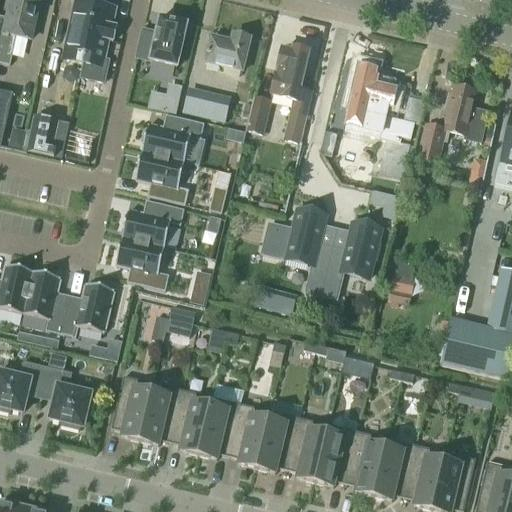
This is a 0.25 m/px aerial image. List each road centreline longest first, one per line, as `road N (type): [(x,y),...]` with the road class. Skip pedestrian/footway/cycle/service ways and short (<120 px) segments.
road 1 (unknown): [(353,0),(333,101),(362,176),(363,239)]
road 2 (residential): [(183,501),(0,458)]
road 3 (residential): [(139,0),(104,183)]
road 4 (residential): [(104,183),(84,270),(0,250)]
